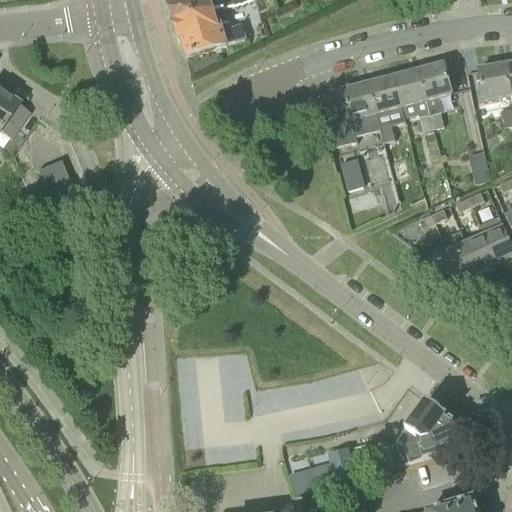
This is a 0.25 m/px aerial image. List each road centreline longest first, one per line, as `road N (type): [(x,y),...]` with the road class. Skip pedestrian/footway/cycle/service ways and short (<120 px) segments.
road 1 (residential): [(511,427),(251,229)]
road 2 (residential): [(239,106),(286,75),(336,56),(511,23)]
road 3 (residential): [(99,200),(76,140),(0,56)]
road 4 (secondary): [(87,511),(0,378)]
road 5 (residential): [(101,18),(117,81),(150,143)]
road 6 (residential): [(150,143),(190,193),(251,229)]
road 7 (residential): [(177,129),(132,13)]
road 8 (residential): [(251,229),(177,129)]
